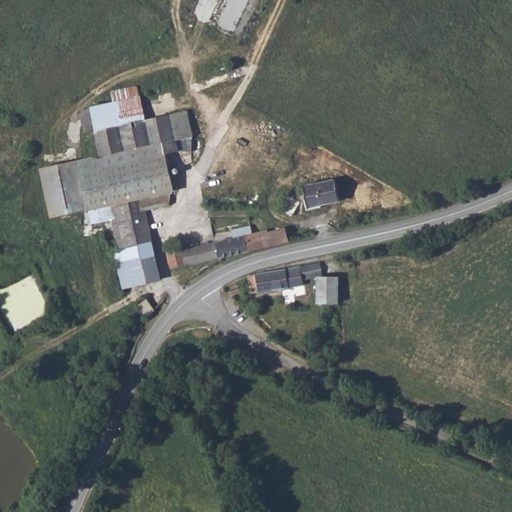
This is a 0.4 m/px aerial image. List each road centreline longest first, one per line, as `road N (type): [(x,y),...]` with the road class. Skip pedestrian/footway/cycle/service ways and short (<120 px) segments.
road 1 (unclassified): [(511,465),(254,347),(195,292)]
road 2 (tertiary): [(511,193),(446,219),(262,259),(195,292)]
road 3 (tertiary): [(195,292),(152,338),(70,511)]
road 4 (track): [(0,374),(143,293),(175,285),(195,292)]
road 5 (track): [(135,371),(202,401),(245,511)]
